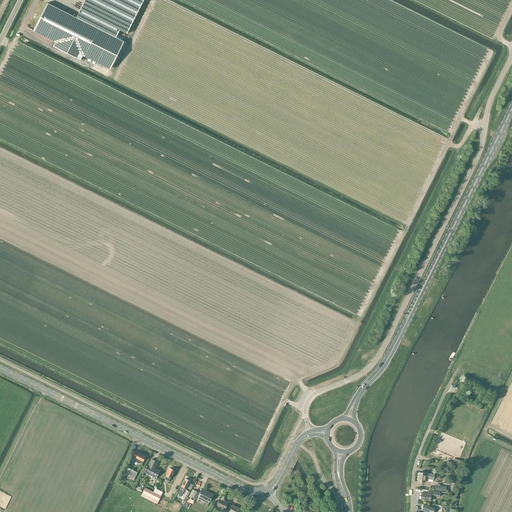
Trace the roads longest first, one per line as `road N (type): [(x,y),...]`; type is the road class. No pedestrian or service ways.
road 1 (unclassified): [(311,432),(309,398),(366,370),(381,351),(480,150),(490,99),(511,56)]
road 2 (track): [(474,125),(452,146),(164,0)]
road 3 (primary): [(358,394),(396,343),(511,109)]
road 4 (track): [(311,396),(298,379),(338,359),(448,143)]
road 5 (secondary): [(268,491),(240,487),(0,368)]
